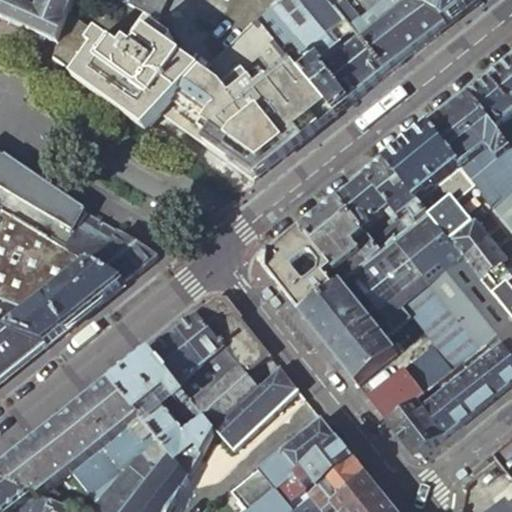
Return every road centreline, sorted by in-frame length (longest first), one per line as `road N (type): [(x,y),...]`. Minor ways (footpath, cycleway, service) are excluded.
road 1 (tertiary): [(511,15),(218,257)]
road 2 (residential): [(218,257),(411,504)]
road 3 (tertiary): [(0,435),(218,257)]
road 4 (residential): [(511,423),(411,504)]
